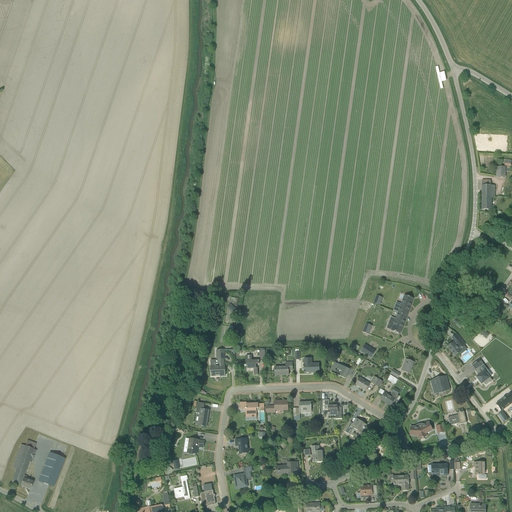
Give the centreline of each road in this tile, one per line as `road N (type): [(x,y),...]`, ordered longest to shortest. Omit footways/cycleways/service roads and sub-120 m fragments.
road 1 (track): [(124,511),(194,228),(215,0)]
road 2 (residential): [(227,511),(219,453),(234,389),(329,387),(396,425)]
road 3 (unclassified): [(431,350),(474,213),(471,150),(452,71)]
